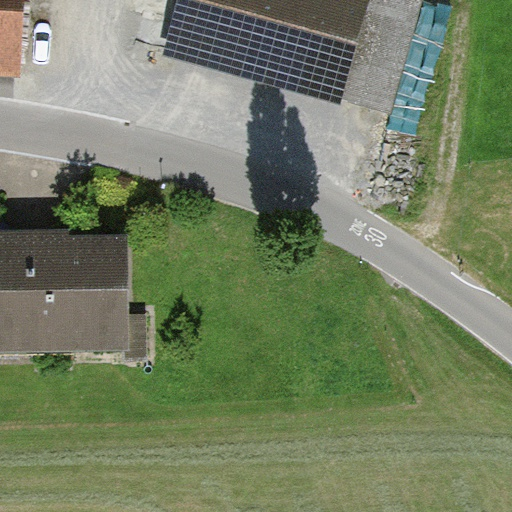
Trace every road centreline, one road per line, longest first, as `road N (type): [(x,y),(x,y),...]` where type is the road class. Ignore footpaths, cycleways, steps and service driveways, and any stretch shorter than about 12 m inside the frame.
road 1 (unclassified): [(0,125),(176,161),(251,186),(410,266),(511,340)]
road 2 (track): [(463,0),(456,119),(429,233),(410,266)]
